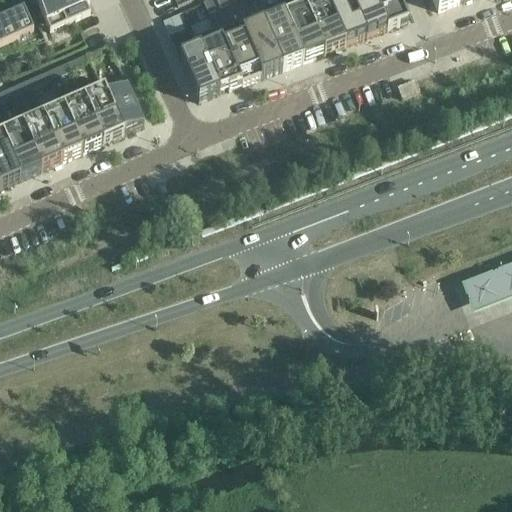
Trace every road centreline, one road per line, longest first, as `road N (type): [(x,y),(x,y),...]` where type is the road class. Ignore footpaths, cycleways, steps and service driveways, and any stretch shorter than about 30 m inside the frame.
road 1 (secondary): [(511,138),(0,334)]
road 2 (secondary): [(0,371),(511,185)]
road 3 (residential): [(439,48),(191,142)]
road 4 (residential): [(191,142),(0,229)]
road 5 (residential): [(191,142),(126,0)]
